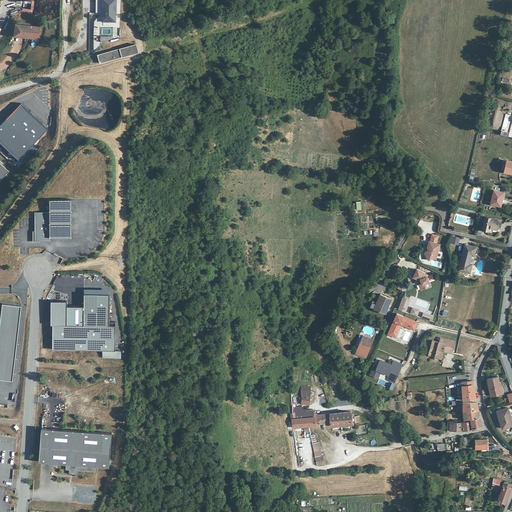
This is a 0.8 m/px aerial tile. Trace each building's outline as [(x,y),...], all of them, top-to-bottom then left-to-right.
[(115,0),(95,0),(95,13),(105,13),(104,21),(115,21),(115,0)] [(18,33),(20,24),(20,23),(16,22),(14,35),(28,38),(28,36),(29,35),(18,33)] [(41,27),(20,24),(18,33),(29,35),(28,36),(39,38),(41,27)] [(139,51),(137,42),(97,53),(100,62),(139,51)] [(21,102),(0,123),(0,141),(18,159),(48,128),(21,102)] [(0,179),(9,171),(0,161),(0,179)] [(504,192),(494,190),(490,203),(501,206),(504,192)] [(35,212),(35,241),(50,241),(50,238),(72,238),(72,199),(50,199),(50,212),(35,212)] [(500,219),(485,216),(482,229),(489,231),(489,227),(498,229),(500,219)] [(461,245),(463,237),(451,234),(449,241),(461,245)] [(430,243),(429,242),(427,249),(428,251),(427,253),(424,255),(428,261),(431,259),(436,260),(440,245),(436,244),(438,237),(432,235),(430,243)] [(476,247),(465,244),(458,270),(469,273),(472,263),(470,263),(471,255),(474,256),(476,247)] [(428,275),(417,270),(413,278),(419,281),(419,283),(419,284),(421,290),(430,287),(427,277),(428,275)] [(115,350),(115,325),(109,325),(109,293),(83,293),(83,324),(67,324),(67,301),(51,301),(50,324),(52,324),(52,349),(102,350),(102,357),(115,358),(115,350)] [(374,309),(384,313),(387,308),(388,308),(392,299),(380,294),(374,309)] [(405,312),(409,300),(403,298),(399,310),(405,312)] [(0,379),(12,381),(21,306),(2,303),(0,320),(0,379)] [(416,316),(419,310),(413,308),(410,314),(416,316)] [(414,330),(417,322),(397,313),(388,334),(396,337),(401,324),(414,330)] [(431,321),(433,316),(423,313),(421,318),(431,321)] [(363,336),(357,350),(359,351),(358,355),(365,358),(373,340),(363,336)] [(439,342),(432,340),(428,354),(435,356),(436,355),(442,356),(443,352),(444,350),(452,352),(455,341),(446,339),(445,343),(439,342)] [(387,379),(395,382),(402,364),(394,360),(391,366),(386,364),(386,363),(380,360),(377,367),(375,366),(370,375),(378,378),(381,371),(388,375),(387,379)] [(499,384),(498,376),(487,379),(491,396),(500,394),(498,385),(499,384)] [(474,384),(462,386),(462,387),(463,396),(457,396),(458,400),(459,400),(463,400),(476,398),(474,384)] [(301,402),(301,403),(310,404),(310,396),(310,391),(310,386),(301,386),(301,390),(302,396),(302,395),(301,402)] [(463,403),(463,407),(457,407),(456,410),(463,410),(463,412),(479,410),(477,403),(463,403)] [(306,417),(314,415),(313,409),(303,411),(302,405),(300,405),(299,405),(297,405),(295,405),(292,405),(292,413),(292,412),(292,419),(306,417)] [(502,428),(511,425),(511,421),(508,407),(497,411),(502,428)] [(470,418),(480,417),(479,410),(463,412),(464,422),(471,421),(470,418)] [(350,413),(350,411),(314,415),(306,417),(292,419),(293,427),(330,422),(331,426),(351,423),(351,416),(350,413)] [(471,421),(472,429),(481,426),(481,425),(480,417),(470,418),(471,421)] [(462,422),(463,430),(472,429),(471,421),(464,422),(462,422)] [(448,430),(463,430),(462,422),(448,422),(448,430)] [(112,432),(41,427),(39,461),(66,463),(66,469),(70,469),(70,472),(78,474),(79,470),(95,471),(96,465),(109,466),(112,432)] [(487,439),(475,440),(475,448),(481,448),(487,448),(487,439)] [(316,443),(312,443),(317,465),(325,464),(323,455),(322,455),(319,442),(316,443)] [(506,503),(511,484),(511,483),(504,482),(503,486),(500,485),(493,484),(492,488),(491,490),(494,491),(494,489),(501,491),(498,500),(506,503)]
